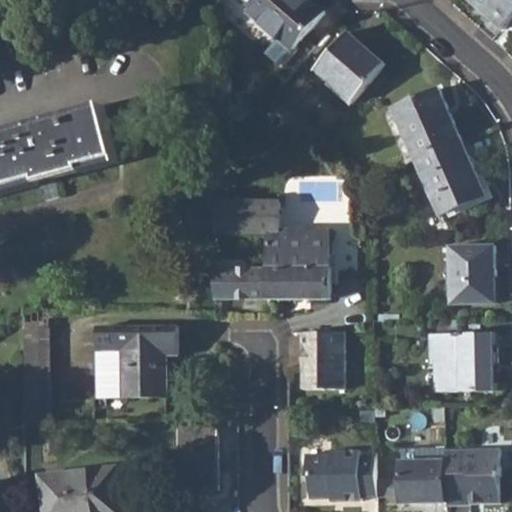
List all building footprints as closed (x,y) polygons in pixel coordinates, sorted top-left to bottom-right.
[(259,0),(252,9),(296,48),(329,12),(315,0),(259,0)] [(511,23),(511,0),(475,0),(508,28),(511,23)] [(315,65),(352,96),(384,59),(347,28),(315,65)] [(400,111),(421,159),(466,139),(444,91),(400,111)] [(0,191),(120,158),(106,105),(0,134),(0,191)] [(421,159),(445,214),(490,194),(466,139),(421,159)] [(271,267),(270,298),(332,297),(331,230),(282,230),(281,199),(217,201),(217,234),(270,234),(271,267)] [(457,302),(498,303),(497,274),(501,274),(501,243),(456,244),(456,271),(451,271),(451,296),(456,295),(457,302)] [(270,298),(271,267),(217,266),(216,298),(270,298)] [(26,308),(26,420),(50,419),(49,309),(26,308)] [(101,325),(101,395),(169,396),(169,353),(178,353),(179,325),(101,325)] [(304,331),(304,390),(346,388),(346,330),(304,331)] [(442,362),(443,389),(499,388),(499,360),(502,360),(502,344),(499,343),(499,333),(433,334),(433,362),(442,362)] [(181,420),(179,490),(220,490),(220,420),(181,420)] [(310,497),(332,497),(345,497),(345,501),(362,501),(361,498),(379,498),(378,456),(362,456),(361,450),(333,450),(333,453),(306,454),(307,474),(310,474),(310,497)] [(448,461),(449,504),(473,504),(473,499),(482,499),(482,502),(502,502),(502,479),(504,479),(503,450),(448,450),(448,461)] [(449,504),(448,461),(404,461),(405,504),(449,504)] [(40,476),(43,511),(122,511),(118,468),(40,476)]
